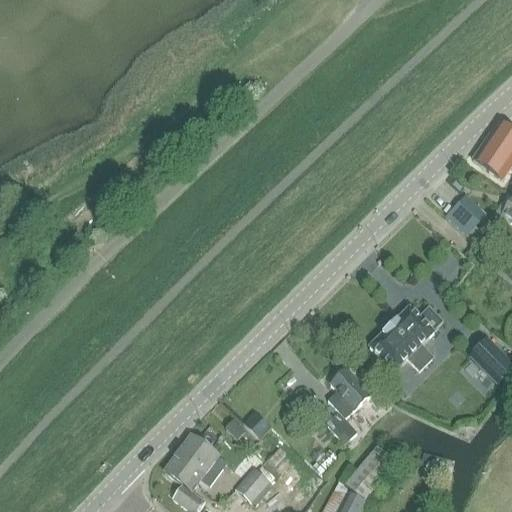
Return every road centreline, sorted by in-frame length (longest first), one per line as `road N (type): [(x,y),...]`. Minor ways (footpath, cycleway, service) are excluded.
road 1 (tertiary): [(111,487),(511,93)]
road 2 (unclassified): [(0,365),(369,0)]
